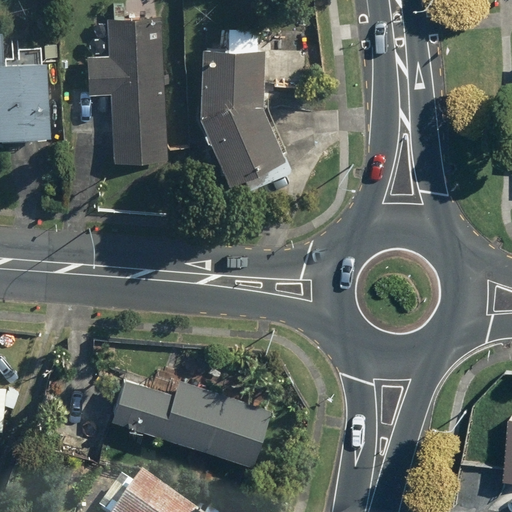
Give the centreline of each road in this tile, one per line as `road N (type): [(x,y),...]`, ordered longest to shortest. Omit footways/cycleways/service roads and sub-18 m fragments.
road 1 (secondary): [(347,248),(382,147),(379,14),(386,0)]
road 2 (secondary): [(405,0),(414,12),(435,233)]
road 3 (tertiary): [(330,321),(123,271)]
road 4 (tertiary): [(123,271),(333,269)]
road 5 (secondary): [(451,355),(374,476)]
road 6 (secondary): [(374,476),(341,344)]
road 7 (tertiary): [(0,263),(123,271)]
road 8 (secondary): [(451,355),(406,374),(359,361),(341,344)]
